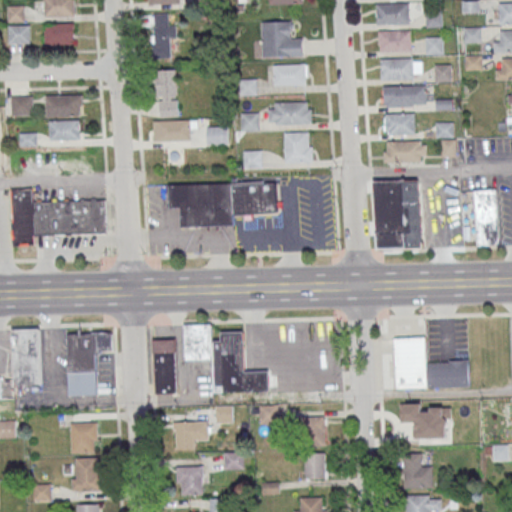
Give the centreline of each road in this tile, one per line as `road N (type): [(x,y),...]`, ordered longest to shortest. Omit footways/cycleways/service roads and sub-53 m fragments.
road 1 (residential): [(138,511),(110,0)]
road 2 (residential): [(365,511),(338,0)]
road 3 (secondary): [(511,282),(31,295)]
